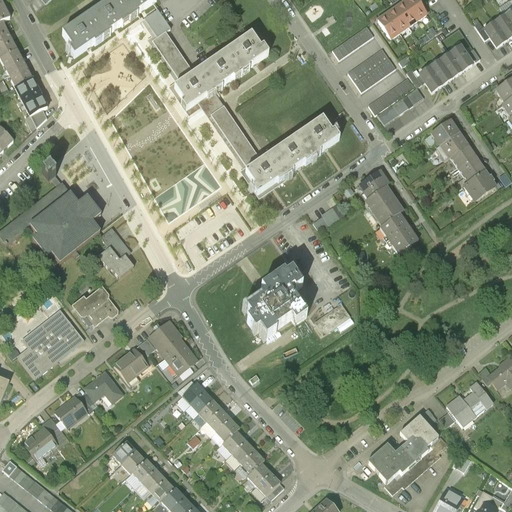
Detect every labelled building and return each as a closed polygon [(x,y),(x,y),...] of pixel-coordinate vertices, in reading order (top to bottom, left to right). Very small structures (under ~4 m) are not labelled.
[(115,0),(114,1),(129,24),(137,18),(136,17),(156,3),(153,0),(115,0)] [(426,17),(414,0),(411,0),(404,5),(417,23),(426,17)] [(114,1),(87,20),(103,42),(110,37),(109,36),(121,27),(122,29),(129,24),(114,1)] [(0,25),(2,25),(10,21),(10,20),(9,20),(0,2),(0,25)] [(417,23),(404,5),(395,11),(408,30),(417,23)] [(379,11),(374,6),(369,10),(373,16),(379,11)] [(408,30),(395,11),(386,17),(399,35),(399,36),(408,30)] [(157,13),(144,23),(157,41),(165,35),(170,32),(157,13)] [(399,35),(386,17),(377,24),(390,42),(399,36),(399,35)] [(511,40),(511,30),(504,19),(494,26),(506,44),(511,40)] [(87,20),(62,37),(71,51),(69,52),(74,60),(94,46),(95,48),(103,42),(87,20)] [(0,25),(0,62),(17,53),(2,25),(0,25)] [(484,33),(479,26),(474,29),(484,44),(489,41),(484,33)] [(506,44),(494,26),(484,33),(489,41),(496,51),(506,44)] [(372,40),(365,30),(332,54),(339,63),(372,40)] [(436,37),(432,31),(427,33),(431,40),(436,37)] [(194,77),(165,35),(157,41),(152,45),(181,86),(194,77)] [(251,38),(226,55),(241,78),(249,72),(248,71),(268,57),(263,50),(260,52),(251,38)] [(472,68),(460,50),(449,57),(461,75),(472,68)] [(17,53),(0,62),(15,90),(32,81),(17,54),(17,53)] [(388,63),(381,53),(347,76),(354,86),(388,63)] [(480,62),(473,53),(473,54),(468,57),(475,66),(480,62)] [(226,55),(199,74),(214,96),(222,91),(221,90),(233,81),(234,83),(241,78),(226,55)] [(461,75),(449,57),(439,64),(451,82),(461,75)] [(406,60),(399,65),(402,71),(410,65),(406,60)] [(395,73),(388,63),(354,86),(361,96),(395,73)] [(451,82),(439,64),(429,71),(441,89),(451,82)] [(441,89),(429,71),(419,78),(431,96),(441,89)] [(421,88),(411,73),(406,76),(416,91),(421,88)] [(181,86),(174,91),(183,105),(181,106),(186,114),(205,100),(206,102),(214,96),(199,74),(194,77),(181,86)] [(511,74),(503,80),(506,85),(511,81),(511,74)] [(46,109),(32,82),(32,81),(15,90),(30,119),(47,110),(47,109),(46,109)] [(511,81),(506,85),(495,93),(504,106),(511,100),(511,81)] [(412,92),(406,82),(368,109),(374,119),(412,92)] [(417,92),(407,99),(414,108),(423,101),(417,92)] [(414,108),(407,99),(377,120),(384,129),(414,108)] [(261,164),(217,100),(204,109),(236,155),(233,158),(239,167),(242,164),(248,173),(261,164)] [(511,100),(504,106),(501,108),(511,121),(511,120),(511,100)] [(331,136),(322,123),(297,140),(312,162),(320,157),(319,156),(339,142),(334,134),(331,136)] [(450,123),(431,136),(440,150),(459,136),(450,123)] [(0,131),(0,156),(12,144),(12,145),(12,144),(0,131)] [(440,150),(435,153),(444,165),(450,161),(468,149),(459,136),(440,150)] [(297,140),(270,158),(285,181),(293,176),(292,174),(304,166),(305,168),(312,162),(297,140)] [(468,149),(450,161),(458,173),(476,160),(468,149)] [(248,173),(245,176),(254,189),(252,191),(257,198),(277,185),(278,186),(285,181),(270,158),(261,164),(248,173)] [(476,160),(458,173),(467,186),(484,175),(485,174),(476,160)] [(78,207),(62,186),(61,187),(54,179),(55,178),(49,171),(42,177),(48,184),(51,182),(57,190),(0,235),(0,241),(6,249),(30,229),(38,239),(33,243),(47,261),(52,257),(60,267),(73,257),(76,261),(80,258),(76,254),(100,235),(92,225),(101,217),(87,200),(78,207)] [(378,174),(358,188),(368,202),(385,190),(388,188),(378,174)] [(488,181),(484,175),(467,186),(463,190),(474,206),(495,191),(492,186),(493,185),(490,180),(488,181)] [(402,215),(385,190),(368,202),(365,204),(382,229),(400,217),(402,215)] [(198,210),(200,213),(220,199),(218,196),(198,210)] [(338,222),(331,212),(321,219),(322,219),(328,229),(338,222)] [(382,229),(379,231),(385,240),(387,239),(393,247),(391,249),(397,258),(418,244),(400,217),(382,229)] [(328,229),(322,219),(312,226),(319,235),(328,229)] [(128,253),(116,238),(105,246),(109,252),(99,260),(108,272),(110,271),(118,281),(133,269),(123,256),(128,253)] [(365,264),(363,256),(353,259),(355,266),(365,264)] [(283,277),(260,293),(264,298),(244,312),(251,322),(246,325),(254,336),(259,333),(265,342),(275,335),(274,334),(294,320),(298,325),(306,320),(289,295),(293,292),(294,295),(301,290),(291,275),(285,279),(283,277)] [(109,298),(102,289),(85,302),(83,299),(71,308),(80,320),(84,320),(85,320),(94,331),(108,320),(109,321),(112,321),(118,317),(118,313),(109,301),(109,298)] [(341,309),(314,327),(323,340),(350,321),(341,309)] [(60,314),(22,343),(28,351),(17,360),(35,383),(58,364),(53,358),(57,355),(59,358),(70,350),(72,353),(84,344),(60,314)] [(169,324),(161,331),(157,326),(153,329),(157,334),(147,342),(153,351),(157,348),(180,377),(196,364),(183,349),(185,348),(180,341),(182,339),(169,324)] [(153,351),(147,342),(139,348),(147,359),(155,353),(153,351)] [(147,359),(139,348),(134,352),(147,369),(152,365),(147,359)] [(147,369),(134,352),(114,369),(127,386),(147,369)] [(511,366),(508,362),(502,367),(503,369),(491,378),(488,380),(492,385),(496,391),(509,381),(511,384),(511,366)] [(486,372),(478,378),(487,389),(492,385),(488,380),(491,378),(486,372)] [(104,376),(84,392),(88,396),(95,404),(100,400),(108,409),(122,398),(104,376)] [(0,406),(8,386),(0,382),(0,406)] [(474,396),(463,404),(460,399),(446,410),(462,431),(493,407),(477,386),(470,391),(474,396)] [(196,387),(182,400),(190,409),(204,395),(196,387)] [(83,400),(79,395),(74,400),(87,415),(88,417),(93,413),(91,410),(83,400)] [(204,395),(190,409),(198,417),(212,404),(204,395)] [(95,404),(88,396),(83,400),(91,410),(96,406),(95,404)] [(74,400),(55,416),(68,431),(87,415),(74,400)] [(212,404),(198,417),(199,418),(193,423),(201,431),(206,426),(220,413),(212,404)] [(220,413),(206,426),(216,436),(230,422),(220,413)] [(454,425),(447,416),(438,424),(444,432),(454,425)] [(438,441),(419,419),(400,437),(407,445),(401,451),(414,466),(427,454),(425,452),(438,441)] [(70,445),(51,421),(41,428),(43,430),(44,430),(57,447),(61,452),(70,445)] [(230,422),(216,436),(225,445),(236,435),(239,432),(230,422)] [(43,430),(33,438),(34,439),(23,447),(36,464),(57,447),(44,430),(43,430)] [(245,445),(236,435),(225,445),(222,448),(231,458),(245,445)] [(195,438),(188,444),(193,450),(200,443),(195,438)] [(427,454),(414,466),(422,475),(441,458),(439,456),(448,448),(440,439),(438,441),(425,452),(427,454)] [(126,445),(112,458),(121,468),(135,455),(126,445)] [(254,455),(245,445),(231,458),(240,468),(254,455)] [(394,456),(387,448),(367,465),(386,486),(399,475),(401,478),(414,466),(401,451),(394,456)] [(144,465),(135,455),(121,468),(130,478),(132,476),(144,465)] [(254,455),(240,468),(250,478),(261,467),(264,465),(254,455)] [(452,470),(463,476),(470,463),(459,458),(452,470)] [(144,465),(132,476),(141,486),(155,473),(146,463),(144,465)] [(17,470),(10,464),(2,473),(9,479),(17,470)] [(414,466),(401,478),(399,475),(386,486),(384,488),(392,497),(402,489),(404,491),(422,475),(414,466)] [(250,478),(247,480),(256,490),(270,477),(261,467),(250,478)] [(17,470),(9,479),(13,483),(21,473),(17,470)] [(21,473),(13,483),(18,487),(26,477),(21,473)] [(155,473),(141,486),(150,496),(164,483),(155,473)] [(26,477),(18,487),(23,490),(30,481),(26,477)] [(270,477),(256,490),(265,499),(279,486),(270,477)] [(30,481),(23,490),(27,494),(35,484),(30,481)] [(150,496),(147,499),(149,502),(147,503),(152,509),(154,507),(156,509),(161,505),(174,493),(164,483),(150,496)] [(35,484),(27,494),(32,497),(39,488),(35,484)] [(135,491),(142,500),(148,495),(141,486),(135,491)] [(279,486),(265,499),(270,504),(283,491),(279,486)] [(39,488),(32,497),(36,501),(44,491),(39,488)] [(44,491),(36,501),(41,504),(48,495),(44,491)] [(492,500),(483,494),(474,510),(477,511),(497,511),(498,511),(499,511),(500,511),(501,511),(507,511),(511,505),(511,504),(511,491),(511,492),(504,505),(493,498),(492,500)] [(174,493),(161,505),(167,511),(172,511),(184,502),(175,492),(174,493)] [(453,511),(460,501),(447,493),(435,511),(453,511)] [(4,495),(0,500),(0,507),(1,508),(9,498),(4,495)] [(48,495),(41,504),(45,508),(53,499),(48,495)] [(9,498),(1,508),(6,511),(13,502),(9,498)] [(53,499),(45,508),(50,511),(58,502),(53,499)] [(106,501),(97,510),(98,511),(104,511),(111,506),(106,501)] [(13,502),(6,511),(13,511),(18,506),(13,502)] [(58,502),(50,511),(57,511),(62,506),(58,502)] [(184,502),(172,511),(192,511),(193,511),(184,502)]
